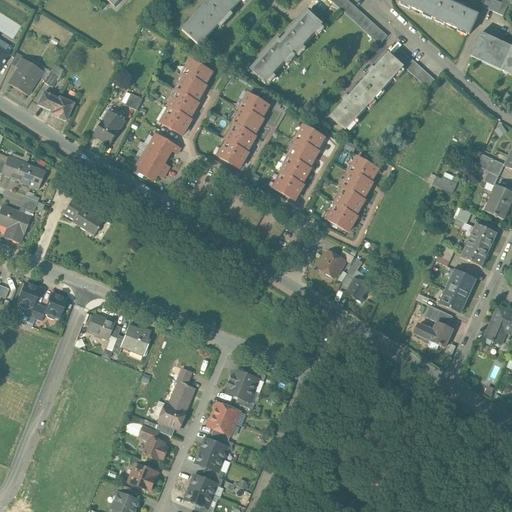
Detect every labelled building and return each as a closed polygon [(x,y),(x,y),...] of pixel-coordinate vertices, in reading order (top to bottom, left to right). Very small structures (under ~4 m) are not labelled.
[(240,0),(210,0),(207,4),(224,19),(240,0)] [(348,1),(347,0),(340,0),(335,6),(340,10),(348,1)] [(478,16),(444,0),(400,0),(399,2),(469,35),(478,16)] [(501,3),(494,0),(485,0),(482,7),(503,16),(503,17),(508,6),(501,3)] [(353,6),(348,1),(340,10),(345,14),(353,6)] [(224,19),(207,4),(182,30),(199,46),(224,19)] [(358,10),(353,6),(345,14),(350,19),(358,10)] [(363,14),(358,10),(350,19),(355,23),(363,14)] [(308,12),(280,42),(294,53),(292,56),(294,58),(296,57),(295,56),(323,26),(308,12)] [(368,19),(363,14),(355,23),(360,28),(368,19)] [(368,19),(360,28),(365,32),(373,23),(368,19)] [(373,23),(365,32),(370,37),(378,28),(373,23)] [(382,32),(378,28),(370,37),(374,41),(382,32)] [(382,32),(374,41),(379,45),(387,37),(382,32)] [(511,49),(511,47),(481,33),(471,54),(503,69),(511,49)] [(278,40),(250,70),(266,84),(292,56),(294,53),(280,42),(278,40)] [(404,53),(399,49),(392,57),(397,61),(404,53)] [(511,49),(503,69),(502,72),(511,76),(511,49)] [(23,58),(16,53),(10,65),(16,68),(22,59),(22,60),(23,58)] [(408,57),(404,53),(397,61),(401,65),(408,57)] [(389,54),(374,70),(373,68),(369,72),(371,74),(360,86),(375,100),(404,68),(401,65),(397,61),(392,57),(389,54)] [(413,61),(408,57),(401,65),(404,68),(405,69),(413,61)] [(22,60),(22,59),(16,68),(19,71),(10,85),(27,96),(42,72),(22,60)] [(212,73),(191,61),(182,76),(184,77),(176,91),(178,92),(197,103),(206,87),(205,86),(212,73)] [(413,61),(405,69),(410,73),(417,65),(413,61)] [(50,71),(59,77),(63,71),(54,65),(50,71)] [(417,65),(410,73),(414,77),(421,69),(417,65)] [(421,69),(414,77),(418,81),(426,73),(421,69)] [(50,71),(43,82),(52,88),(59,77),(50,71)] [(426,73),(418,81),(423,85),(430,77),(426,73)] [(430,77),(423,85),(427,89),(435,81),(430,77)] [(347,97),(343,101),(345,102),(331,118),(346,132),(375,100),(360,86),(348,98),(347,97)] [(197,103),(178,92),(169,108),(170,109),(189,120),(190,119),(199,104),(197,103)] [(73,105),(59,98),(58,100),(43,94),(38,105),(53,112),(51,115),(65,121),(73,105)] [(143,100),(131,94),(125,106),(137,111),(143,100)] [(269,106),(248,94),(239,110),(241,111),(233,125),(235,126),(235,125),(254,136),(263,120),(262,119),(269,106)] [(189,120),(170,109),(161,124),(182,136),(191,120),(190,119),(189,120)] [(125,122),(109,112),(94,135),(110,145),(125,122)] [(254,136),(235,125),(235,126),(226,141),(227,142),(246,153),(247,153),(256,137),(254,136)] [(325,138),(304,126),(295,142),(296,143),(288,157),(290,158),(290,157),(309,169),(309,168),(319,152),(317,151),(325,138)] [(170,143),(156,135),(149,147),(168,158),(171,151),(167,149),(170,143)] [(246,153),(227,142),(218,157),(239,169),(248,154),(247,153),(246,153)] [(180,149),(170,143),(167,149),(171,151),(177,154),(180,149)] [(168,158),(149,147),(142,159),(156,167),(159,162),(164,165),(168,158)] [(504,165),(482,155),(477,166),(488,171),(499,177),(504,165)] [(309,169),(290,157),(290,158),(281,173),(283,174),(302,185),(311,169),(309,168),(309,169)] [(26,165),(7,158),(5,163),(1,174),(20,181),(26,165)] [(379,170),(358,158),(349,173),(350,174),(342,188),(344,189),(363,200),(373,183),(371,182),(379,170)] [(156,167),(142,159),(135,171),(154,182),(158,175),(153,173),(156,167)] [(164,165),(159,162),(156,167),(166,173),(169,168),(164,165)] [(45,172),(26,165),(20,181),(19,184),(38,191),(45,172)] [(166,173),(156,167),(153,173),(158,175),(163,178),(166,173)] [(499,177),(488,171),(483,181),(494,187),(499,177)] [(302,185),(283,174),(274,189),(294,201),(304,186),(302,185)] [(73,181),(61,175),(55,190),(67,194),(73,181)] [(457,184),(443,178),(442,179),(436,177),(433,185),(453,194),(457,184)] [(511,201),(511,193),(496,186),(489,202),(486,201),(482,210),(494,216),(494,217),(499,219),(499,218),(504,220),(511,201)] [(225,187),(207,217),(217,223),(235,192),(225,187)] [(363,200),(344,189),(335,205),(336,206),(337,205),(356,216),(365,201),(363,200)] [(37,202),(24,197),(20,208),(33,213),(37,202)] [(257,205),(247,199),(229,230),(238,236),(257,205)] [(103,222),(81,209),(83,206),(72,200),(63,214),(78,224),(77,226),(94,237),(103,222)] [(266,211),(257,205),(238,236),(248,241),(266,211)] [(356,216),(337,205),(336,206),(328,221),(348,233),(358,217),(356,216)] [(30,218),(2,207),(0,211),(0,225),(8,228),(4,238),(19,244),(23,234),(24,234),(30,218)] [(471,213),(461,209),(456,220),(466,224),(471,213)] [(288,223),(278,218),(260,248),(270,254),(288,223)] [(497,234),(476,224),(461,258),(482,268),(497,234)] [(455,251),(444,246),(439,257),(450,262),(455,251)] [(351,256),(343,251),(339,258),(344,261),(351,265),(354,258),(351,256)] [(339,258),(330,253),(327,253),(319,268),(320,270),(324,273),(325,277),(329,279),(332,278),(333,279),(336,278),(344,263),(344,261),(339,258)] [(450,262),(439,257),(437,263),(447,267),(450,262)] [(356,259),(347,274),(348,275),(349,274),(353,277),(362,263),(357,260),(356,259)] [(455,271),(439,304),(460,314),(476,280),(455,271)] [(348,275),(342,284),(349,288),(355,278),(353,277),(349,274),(348,275)] [(364,284),(355,278),(349,288),(346,293),(357,300),(356,302),(361,304),(364,300),(362,299),(370,287),(369,287),(373,282),(367,278),(364,284)] [(40,290),(25,284),(17,304),(19,306),(20,308),(26,311),(29,309),(31,310),(32,311),(34,305),(40,290)] [(9,290),(4,288),(0,297),(1,297),(5,299),(9,290)] [(66,300),(51,295),(45,309),(43,315),(44,315),(46,316),(47,319),(53,321),(55,320),(58,321),(66,300)] [(429,299),(419,295),(416,300),(426,305),(429,299)] [(40,307),(34,305),(32,311),(31,310),(26,322),(33,325),(35,319),(40,307)] [(452,317),(429,306),(427,312),(437,317),(439,318),(450,323),(452,317)] [(45,309),(40,307),(35,319),(41,322),(44,315),(43,315),(45,309)] [(511,314),(499,308),(485,338),(500,345),(506,332),(511,334),(511,314)] [(437,317),(427,312),(424,317),(437,323),(439,318),(437,317)] [(113,324),(93,316),(93,317),(89,327),(87,332),(95,334),(95,336),(100,338),(102,337),(107,339),(108,336),(113,325),(113,324)] [(450,323),(439,318),(437,323),(448,328),(450,323)] [(448,328),(437,323),(433,331),(419,324),(414,334),(429,341),(444,348),(453,330),(448,328)] [(121,328),(113,325),(108,336),(116,339),(121,328)] [(139,330),(129,326),(125,338),(121,347),(122,348),(143,356),(149,341),(147,341),(150,332),(140,328),(139,330)] [(125,338),(118,335),(113,348),(121,351),(122,348),(121,347),(125,338)] [(173,366),(171,372),(178,374),(179,367),(173,366)] [(192,373),(182,369),(180,375),(190,379),(192,373)] [(266,376),(249,370),(247,375),(259,380),(259,381),(264,382),(266,376)] [(247,375),(236,371),(234,377),(232,376),(232,377),(231,382),(230,382),(255,392),(259,381),(259,380),(247,375)] [(188,387),(187,386),(190,379),(180,375),(177,382),(180,383),(177,388),(176,388),(169,406),(186,413),(195,390),(188,387)] [(255,392),(230,382),(230,383),(228,387),(228,388),(229,389),(227,394),(238,399),(250,403),(255,392)] [(250,403),(238,399),(236,404),(241,406),(252,411),(255,405),(250,403)] [(236,404),(225,400),(223,406),(239,412),(241,406),(236,404)] [(223,406),(218,404),(213,416),(235,425),(240,412),(239,412),(223,406)] [(186,413),(169,406),(166,405),(159,422),(175,429),(179,430),(186,413)] [(236,424),(241,426),(245,414),(240,413),(236,424)] [(235,425),(213,416),(208,428),(214,430),(230,437),(235,425)] [(158,426),(145,420),(142,426),(144,427),(156,431),(158,426)] [(175,429),(159,422),(158,426),(156,431),(159,433),(172,438),(175,429)] [(156,431),(144,427),(140,438),(149,442),(150,439),(156,441),(159,433),(156,431)] [(230,437),(214,430),(212,436),(219,439),(228,442),(230,437)] [(156,441),(150,439),(149,442),(144,455),(158,460),(159,458),(163,459),(167,449),(163,448),(164,444),(156,441)] [(234,444),(228,442),(219,439),(217,444),(228,448),(228,449),(231,450),(234,444)] [(217,444),(205,440),(201,452),(223,461),(228,449),(228,448),(217,444)] [(223,461),(201,452),(196,464),(207,468),(218,473),(219,472),(223,461)] [(149,464),(133,457),(130,465),(135,468),(136,465),(147,470),(149,464)] [(147,470),(136,465),(135,468),(129,483),(150,492),(158,474),(147,470)] [(219,472),(218,473),(207,468),(205,474),(208,475),(220,480),(222,474),(219,472)] [(220,480),(208,475),(206,481),(217,485),(217,486),(221,487),(223,481),(220,480)] [(206,481),(195,476),(190,488),(212,497),(217,486),(217,485),(206,481)] [(133,492),(121,487),(119,493),(131,498),(133,492)] [(212,497),(190,488),(185,501),(196,505),(208,509),(212,497)] [(119,493),(118,493),(112,509),(113,509),(119,511),(136,511),(140,502),(131,498),(119,493)]
